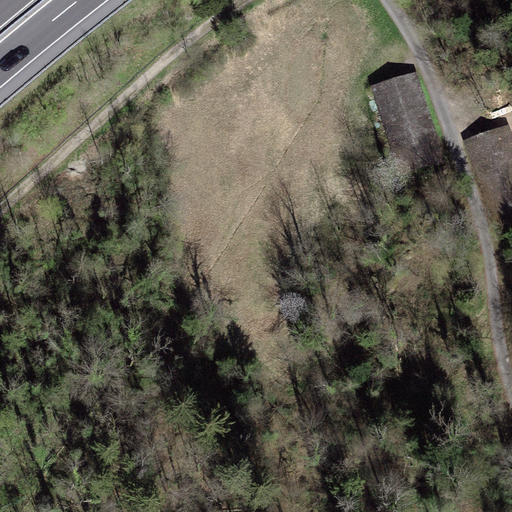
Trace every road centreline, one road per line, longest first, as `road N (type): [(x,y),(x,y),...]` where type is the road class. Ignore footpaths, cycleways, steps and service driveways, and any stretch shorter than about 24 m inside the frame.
road 1 (track): [(511,388),(447,117),(388,0)]
road 2 (track): [(0,212),(134,89),(249,0)]
